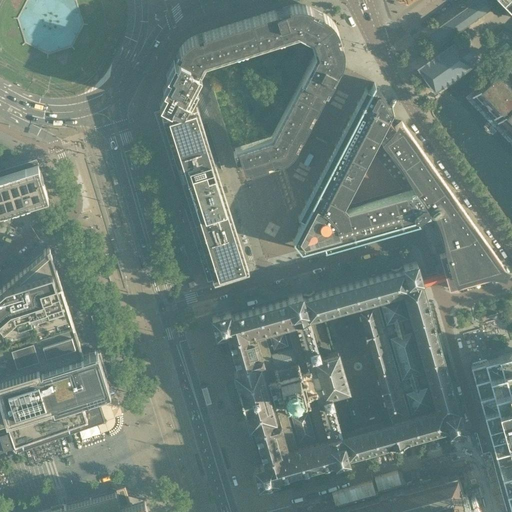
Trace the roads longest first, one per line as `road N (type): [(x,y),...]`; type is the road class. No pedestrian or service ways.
road 1 (residential): [(511,253),(412,110),(374,40)]
road 2 (residential): [(491,511),(441,303)]
road 3 (residential): [(264,277),(213,109)]
road 4 (tertiary): [(225,511),(180,353)]
road 5 (residential): [(264,277),(419,232)]
road 6 (tertiary): [(45,117),(96,102),(126,171)]
